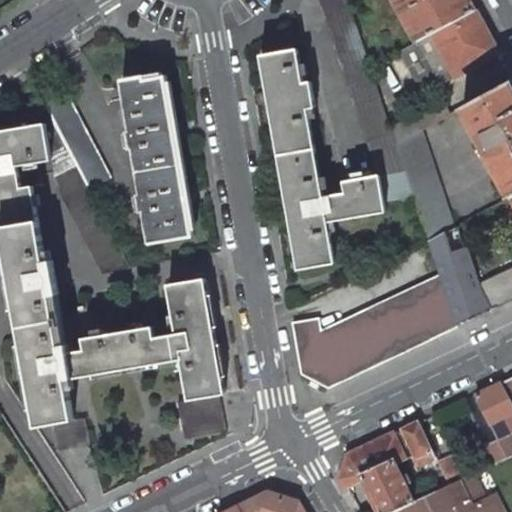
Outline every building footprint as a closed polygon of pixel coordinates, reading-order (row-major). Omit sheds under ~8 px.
[(320,0),(379,175),(380,174),(385,200),(414,194),(397,144),(392,127),(371,65),(349,0),(320,0)] [(395,0),(418,40),(433,32),(475,9),(469,0),(395,0)] [(470,61),(495,47),(475,9),(433,32),(456,76),(473,66),(470,61)] [(435,71),(418,40),(399,50),(416,82),(435,71)] [(261,55),(279,155),(316,148),(309,108),(316,106),(312,81),(304,82),(298,49),(261,55)] [(146,75),(122,79),(150,245),(194,236),(180,155),(167,74),(147,78),(146,75)] [(511,79),(463,107),(511,196),(511,195),(511,79)] [(62,84),(41,97),(54,122),(77,165),(90,191),(112,179),(62,84)] [(442,99),(392,127),(397,144),(423,129),(450,114),(442,99)] [(54,122),(44,123),(52,160),(55,177),(77,165),(54,122)] [(44,123),(0,131),(0,212),(38,426),(54,423),(74,419),(67,379),(124,369),(182,359),(189,399),(220,394),(225,393),(211,311),(205,278),(168,284),(177,333),(68,351),(56,294),(63,293),(56,259),(49,261),(33,185),(23,187),(18,166),(52,160),(44,123)] [(455,227),(423,129),(397,144),(414,194),(430,241),(455,227)] [(324,196),(316,148),(279,155),(300,269),(336,262),(329,221),(387,211),(385,200),(380,174),(379,175),(344,181),(346,192),(324,196)] [(77,165),(55,177),(62,190),(60,191),(102,272),(130,267),(90,191),(77,165)] [(477,282),(458,225),(455,227),(430,241),(440,273),(458,326),(491,310),(492,310),(478,284),(477,282)] [(511,267),(478,284),(492,310),(511,300),(511,267)] [(320,318),(293,322),(302,373),(329,387),(458,326),(440,273),(322,331),(320,318)] [(511,377),(502,382),(511,401),(511,377)] [(492,423),(511,413),(511,401),(502,382),(477,394),(491,423),(492,423)] [(189,399),(178,401),(185,439),(226,432),(220,394),(189,399)] [(495,455),(498,462),(511,455),(511,413),(492,423),(496,430),(508,424),(511,430),(511,433),(499,440),(504,451),(495,455)] [(74,419),(54,423),(59,450),(90,444),(85,418),(74,419)] [(417,454),(418,456),(433,449),(420,421),(404,428),(418,454),(417,454)] [(418,454),(404,428),(395,432),(394,433),(407,459),(408,459),(417,454),(418,454)] [(348,489),(365,480),(366,480),(362,473),(393,460),(395,465),(396,464),(407,459),(394,433),(349,454),(341,478),(348,489)] [(456,454),(439,461),(450,485),(458,481),(465,478),(456,454)] [(380,511),(393,511),(414,502),(406,485),(412,482),(408,473),(402,476),(396,464),(395,465),(393,460),(362,473),(366,480),(365,480),(380,511)] [(468,500),(458,481),(450,485),(414,502),(393,511),(443,511),(445,511),(468,500)] [(303,511),(297,501),(269,493),(228,511),(303,511)] [(497,511),(495,511),(486,511),(483,505),(473,511),(468,500),(445,511),(497,511)]
